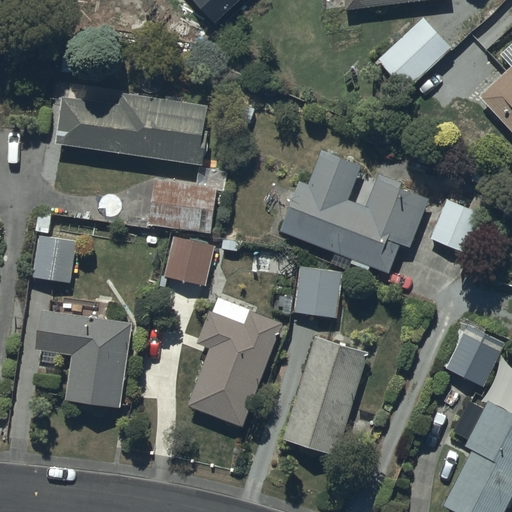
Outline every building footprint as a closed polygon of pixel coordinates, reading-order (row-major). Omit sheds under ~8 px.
[(452,42),(422,13),(378,57),(409,87),(452,42)] [(475,32),(457,48),(478,72),(496,56),(475,32)] [(511,61),(481,89),(511,123),(511,40),(501,50),(511,61)] [(120,99),(65,91),(58,139),(200,160),(209,100),(122,88),(120,99)] [(359,160),(323,146),(309,182),(300,178),(282,225),(336,247),(331,259),(349,266),(352,259),(369,266),(371,260),(390,267),(402,238),(411,241),(430,194),(402,183),(404,179),(379,169),(375,179),(354,171),(359,160)] [(477,158),(470,178),(493,186),(500,166),(477,158)] [(209,180),(157,174),(152,221),(220,229),(223,203),(216,202),(217,192),(208,191),(209,180)] [(455,199),(447,196),(432,235),(469,249),(484,211),(466,204),(470,193),(459,189),(455,199)] [(77,237),(39,232),(34,272),(72,278),(77,237)] [(215,241),(175,233),(167,272),(207,281),(215,241)] [(346,267),(301,263),(296,308),(341,313),(346,267)] [(283,318),(220,294),(214,308),(210,307),(198,339),(212,344),(190,401),(244,421),(264,368),(271,371),(287,329),(280,326),(283,318)] [(133,319),(42,307),(37,345),(46,346),(44,359),(59,361),(60,348),(73,350),(67,394),(122,401),(133,319)] [(506,340),(468,320),(447,362),(486,381),(506,340)] [(370,347),(317,331),(286,433),(340,449),(370,347)] [(466,511),(501,511),(511,492),(511,406),(489,395),(466,441),(473,445),(445,501),(466,511)]
